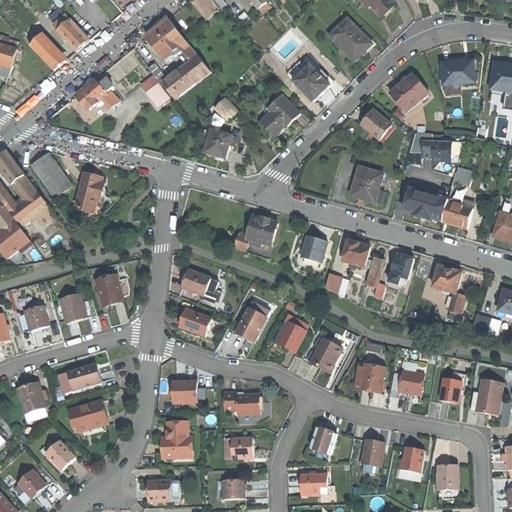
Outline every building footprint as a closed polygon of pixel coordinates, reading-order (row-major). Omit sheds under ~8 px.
[(55,72),(67,62),(63,59),(43,37),(55,26),(60,31),(59,32),(78,53),(91,42),(53,0),(40,0),(23,15),(28,20),(16,31),(55,72)] [(228,6),(223,0),(194,0),(195,0),(211,20),(219,14),(220,16),(223,14),(221,12),(228,6)] [(251,0),(261,11),(268,5),(264,0),(251,0)] [(372,7),(384,19),(389,13),(397,6),(391,0),(358,0),(369,10),(372,7)] [(200,58),(170,20),(158,31),(149,39),(167,62),(180,52),(188,62),(190,61),(192,64),(169,82),(156,66),(150,70),(163,87),(165,85),(178,101),(213,73),(200,58)] [(331,37),(356,62),(365,53),(374,45),(350,20),(331,37)] [(0,62),(4,64),(14,67),(19,51),(0,44),(0,62)] [(444,88),(476,85),(475,63),(455,64),(442,65),(444,88)] [(511,93),(511,65),(511,66),(495,63),(491,91),(511,93)] [(9,77),(14,67),(4,64),(1,74),(9,77)] [(292,79),(315,103),(323,95),(331,87),(312,67),(309,70),(305,66),(292,79)] [(430,96),(414,75),(403,84),(390,93),(407,115),(430,96)] [(121,103),(113,93),(109,97),(108,95),(115,89),(108,81),(101,87),(97,82),(91,87),(78,98),(90,113),(105,100),(113,109),(121,103)] [(172,102),(157,81),(145,90),(160,112),(172,102)] [(262,124),(276,137),(289,125),(290,127),(295,123),(303,115),(283,95),(269,110),(273,113),(262,124)] [(228,100),(218,110),(230,123),(240,113),(228,100)] [(394,127),(378,114),(371,122),(365,128),(373,135),(370,139),(375,144),(379,140),(382,142),(394,127)] [(236,139),(213,132),(207,154),(217,157),(227,160),(231,146),(234,147),(236,139)] [(443,164),(453,164),(454,143),(424,142),(424,159),(434,159),(434,162),(436,162),(439,167),(443,164)] [(36,218),(42,226),(57,215),(38,191),(9,152),(0,158),(0,166),(25,200),(17,206),(0,184),(0,195),(12,211),(23,227),(36,218)] [(57,199),(72,188),(49,156),(36,167),(57,199)] [(386,175),(362,168),(353,197),(363,200),(377,204),(377,203),(384,205),(387,194),(381,193),(386,175)] [(460,168),(458,173),(456,183),(472,188),(476,172),(460,168)] [(440,186),(454,189),(456,183),(458,173),(444,169),(440,186)] [(95,195),(103,197),(106,184),(103,183),(91,180),(92,177),(85,175),(77,209),(90,212),(95,195)] [(424,218),(445,223),(451,203),(451,200),(412,191),(405,213),(424,218)] [(101,203),(103,197),(95,195),(90,212),(94,214),(98,202),(101,203)] [(0,221),(7,230),(0,235),(0,247),(9,260),(20,250),(25,247),(27,250),(35,244),(18,222),(16,222),(0,200),(0,221)] [(470,230),(477,205),(467,202),(466,207),(451,203),(445,223),(460,227),(470,230)] [(511,243),(511,212),(506,211),(504,216),(502,215),(495,238),(509,242),(511,243)] [(251,242),(273,248),(279,225),(263,220),(255,218),(249,238),(240,235),(235,249),(248,253),(251,242)] [(302,264),(322,270),(329,244),(319,241),(309,239),(302,264)] [(345,263),(367,269),(372,248),(361,245),(351,243),(345,263)] [(409,281),(415,261),(405,258),(398,256),(391,283),(399,286),(402,279),(409,281)] [(379,284),(386,263),(376,260),(370,281),(379,284)] [(435,289),(456,295),(457,295),(463,274),(452,271),(441,268),(435,289)] [(213,280),(213,279),(191,271),(183,289),(206,298),(210,288),(213,280)] [(118,277),(99,282),(106,308),(115,305),(125,302),(123,295),(127,294),(128,290),(125,280),(119,282),(118,277)] [(220,282),(213,280),(210,288),(218,290),(220,282)] [(340,286),(329,283),(327,290),(337,293),(340,286)] [(386,288),(379,286),(375,298),(383,300),(386,288)] [(511,293),(504,291),(498,312),(511,315),(511,293)] [(83,295),(62,301),(69,325),(78,322),(89,319),(83,295)] [(450,313),(461,316),(467,298),(457,295),(456,295),(450,313)] [(272,313),(254,304),(238,334),(247,339),(256,344),(272,313)] [(45,307),(27,312),(32,333),(43,330),(51,327),(45,307)] [(215,340),(222,323),(197,313),(196,316),(187,313),(181,328),(200,335),(215,340)] [(5,315),(0,316),(0,344),(3,344),(12,341),(5,315)] [(492,320),(477,316),(472,334),(488,338),(492,320)] [(297,353),(308,332),(290,323),(292,320),(288,319),(275,342),(289,349),(297,353)] [(331,374),(344,349),(325,340),(312,364),(322,369),(331,374)] [(382,394),(387,369),(367,366),(367,368),(363,388),(363,391),(372,392),(382,394)] [(357,387),(363,388),(367,368),(361,367),(357,387)] [(104,384),(99,369),(89,371),(88,368),(80,371),(61,376),(67,394),(104,384)] [(422,396),(426,376),(405,372),(404,376),(395,374),(392,391),(411,394),(422,396)] [(466,387),(468,376),(455,373),(453,381),(446,380),(441,402),(450,403),(460,405),(463,387),(466,387)] [(487,415),(499,417),(505,384),(484,380),(481,395),(478,412),(477,413),(487,415)] [(175,404),(209,402),(208,389),(199,389),(199,383),(191,383),(174,384),(175,404)] [(20,390),(30,423),(42,419),(42,417),(48,415),(46,409),(47,408),(43,394),(44,394),(41,384),(31,387),(20,390)] [(239,393),(226,394),(227,412),(240,411),(240,416),(262,415),(262,395),(246,396),(246,393),(239,393)] [(472,411),(478,412),(481,395),(475,393),(472,411)] [(102,403),(71,411),(76,430),(78,429),(80,434),(82,433),(84,440),(108,433),(106,427),(109,426),(106,416),(102,403)] [(190,431),(190,423),(178,423),(169,431),(170,439),(167,439),(167,444),(167,453),(176,452),(177,459),(190,458),(189,439),(190,439),(190,438),(194,438),(194,431),(190,431)] [(169,424),(169,431),(178,423),(169,424)] [(328,432),(319,429),(312,449),(332,456),(339,436),(328,432)] [(226,460),(255,459),(255,448),(254,438),(225,440),(226,460)] [(165,459),(177,459),(176,452),(167,453),(167,444),(167,439),(164,439),(165,459)] [(62,442),(57,446),(52,441),(41,451),(45,457),(48,455),(63,472),(71,465),(77,459),(62,442)] [(374,442),(368,441),(363,464),(366,464),(364,472),(378,474),(380,467),(382,468),(386,445),(374,442)] [(417,450),(406,448),(404,460),(401,460),(397,478),(420,482),(427,452),(417,450)] [(449,467),(440,467),(440,474),(441,474),(441,482),(439,482),(439,499),(461,499),(460,467),(449,467)] [(48,486),(34,471),(20,484),(34,500),(41,493),(48,486)] [(329,495),(328,475),(302,476),(302,486),(302,496),(329,495)] [(219,501),(246,500),(246,490),(246,480),(218,481),(219,501)] [(174,500),(181,500),(181,482),(150,483),(150,490),(151,503),(174,502),(174,500)] [(18,511),(1,492),(0,493),(0,511),(18,511)]
